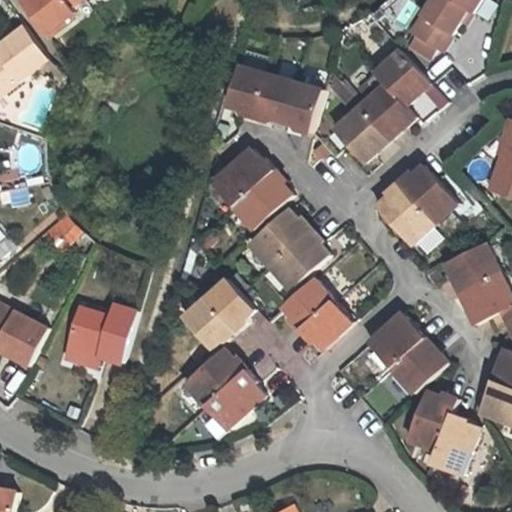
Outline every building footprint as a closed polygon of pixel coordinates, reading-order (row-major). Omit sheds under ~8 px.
[(81,0),(25,0),(24,1),(49,34),(77,12),(73,6),(81,0)] [(462,23),(469,11),(476,15),(485,0),(433,0),(432,2),(413,33),(444,52),(462,23)] [(469,11),(462,23),(468,26),(476,15),(469,11)] [(0,44),(0,99),(51,58),(26,25),(0,44)] [(402,53),(377,76),(387,87),(407,108),(431,86),(402,53)] [(258,120),(272,78),(243,70),(232,107),(242,111),(244,116),(258,120)] [(268,123),(275,120),(287,124),(298,86),(272,78),(258,120),(268,123)] [(326,94),(298,86),(287,124),(295,127),(296,131),(314,136),(326,94)] [(418,119),(407,108),(387,87),(362,109),(390,142),(418,119)] [(335,132),(364,164),(390,142),(362,109),(335,132)] [(511,125),(510,125),(498,159),(503,160),(511,132),(511,125)] [(511,132),(503,160),(491,193),(511,200),(511,132)] [(254,151),(230,173),(214,185),(236,210),(278,172),(267,160),(264,162),(254,151)] [(413,176),(411,174),(401,182),(439,224),(460,205),(426,165),(413,176)] [(288,184),(278,172),(236,210),(256,233),(294,200),(284,188),(288,184)] [(401,182),(390,193),(391,195),(379,204),(415,245),(439,224),(401,182)] [(32,185),(2,192),(6,209),(36,202),(32,185)] [(307,218),(304,220),(293,208),(256,242),(255,243),(276,267),(318,229),(307,218)] [(51,233),(69,255),(93,237),(74,214),(51,233)] [(0,222),(0,251),(6,259),(21,247),(1,222),(0,222)] [(332,256),(323,245),(327,240),(318,229),(276,267),(295,288),(332,256)] [(469,258),(446,269),(461,300),(501,280),(486,250),(469,258)] [(258,312),(243,296),(230,280),(209,299),(239,334),(250,325),(250,320),(258,312)] [(504,316),(511,312),(511,301),(501,280),(461,300),(477,330),(504,316)] [(336,305),(316,282),(287,308),(291,314),(291,320),(303,334),(336,305)] [(228,344),(239,334),(209,299),(189,316),(218,348),(223,344),(228,344)] [(0,345),(1,346),(0,347),(0,353),(33,371),(54,331),(0,302),(0,345)] [(75,347),(126,362),(141,310),(120,303),(116,313),(88,306),(75,347)] [(336,305),(303,334),(312,345),(319,346),(325,352),(354,327),(336,305)] [(402,318),(368,347),(392,374),(425,344),(402,318)] [(447,370),(425,344),(392,374),(414,399),(447,370)] [(72,357),(105,366),(108,358),(75,347),(72,357)] [(226,351),(204,371),(191,383),(212,406),(249,371),(238,360),(235,362),(226,351)] [(511,355),(505,352),(493,386),(511,393),(511,355)] [(256,387),(260,383),(249,371),(212,406),(232,428),(266,399),(256,387)] [(511,428),(511,393),(493,386),(486,403),(481,416),(486,418),(511,428)] [(440,455),(455,416),(461,403),(459,403),(442,396),(441,398),(429,394),(408,442),(440,455)] [(434,468),(461,479),(480,432),(467,426),(469,422),(455,416),(440,455),(434,468)] [(0,511),(13,511),(16,497),(0,493),(0,511)]
